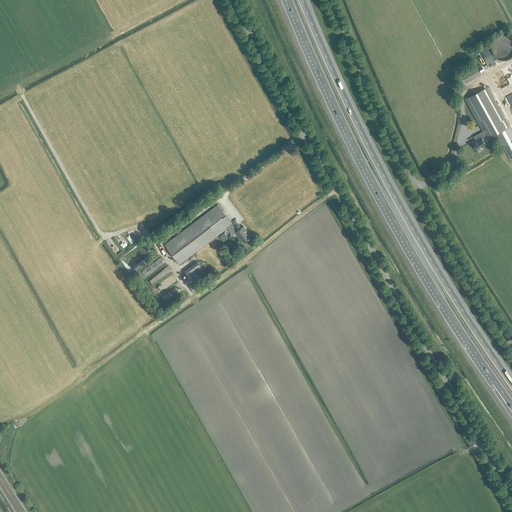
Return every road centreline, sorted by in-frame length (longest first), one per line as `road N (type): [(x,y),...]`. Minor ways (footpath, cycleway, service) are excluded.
road 1 (tertiary): [(511,496),(229,0)]
road 2 (motorway): [(511,385),(397,204),(300,0)]
road 3 (motorway): [(288,0),(371,179),(493,380)]
road 4 (unclassified): [(511,349),(415,188),(328,0)]
